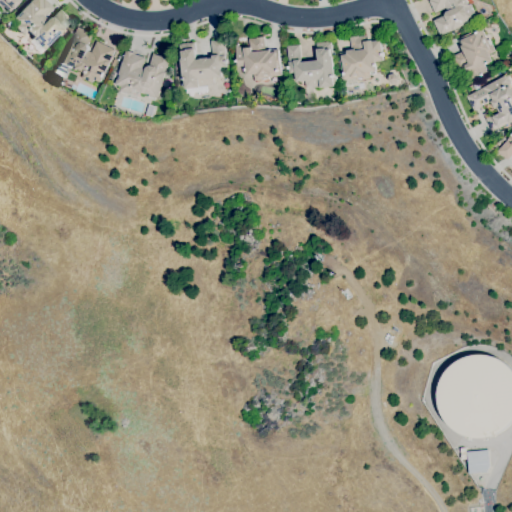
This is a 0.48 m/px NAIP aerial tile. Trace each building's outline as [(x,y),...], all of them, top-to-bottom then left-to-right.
[(17,0),(8,11),(2,6),(0,8),(0,0),(17,0)] [(51,17),(59,8),(71,20),(43,49),(37,43),(38,42),(36,39),(34,41),(32,38),(33,37),(26,30),(22,34),(14,27),(16,24),(12,19),(15,15),(17,17),(20,13),(19,12),(30,0),(44,0),(51,7),(43,16),(46,19),(47,17),(51,17)] [(446,12),(448,11),(446,7),(435,13),(430,0),(466,0),(469,5),(471,4),(472,7),(471,8),(472,11),(474,11),(477,18),(460,26),(441,35),(436,25),(434,20),(445,15),(446,12)] [(10,28),(6,24),(10,19),(15,24),(10,28)] [(89,49),(88,51),(92,52),(97,41),(115,50),(104,73),(103,72),(101,77),(102,78),(99,82),(94,80),(92,83),(82,78),(84,73),(76,69),(76,70),(72,69),(73,67),(69,66),(67,71),(68,72),(65,79),(53,73),(57,66),(59,67),(78,27),(93,34),(87,45),(89,49)] [(470,80),(465,71),(467,71),(465,67),(458,70),(455,63),(454,63),(451,57),(463,51),(458,39),(475,31),(476,32),(482,29),(487,40),(489,39),(495,51),(489,54),(492,61),(484,65),(487,71),(470,80)] [(356,80),(356,77),(343,79),(339,53),(352,51),(350,37),(360,36),(361,37),(366,36),(366,42),(381,40),(384,61),(375,62),(377,71),(375,71),(376,73),(370,74),(370,78),(363,80),(362,77),(357,78),(357,80),(356,80)] [(255,81),(254,74),(247,75),(246,66),(238,67),(236,45),(240,45),(240,46),(244,46),(244,48),(250,47),(249,39),(257,38),(264,37),(265,51),(271,50),(271,53),(279,52),(281,75),(268,77),(269,79),(267,80),(267,77),(261,78),(262,80),(255,81)] [(186,93),(186,86),(183,87),(181,77),(183,77),(181,59),(182,59),(180,44),(194,43),(196,60),(201,60),(201,58),(208,57),(209,58),(213,58),(211,41),(223,39),(227,67),(220,68),(222,76),(213,78),(213,84),(207,85),(207,91),(186,93)] [(313,87),(306,87),(305,81),(296,82),(296,73),(290,73),(289,62),(288,62),(287,46),(299,45),(300,59),(301,59),(301,61),(318,60),(316,43),(331,42),(332,57),(333,57),(334,77),(333,77),(334,86),(313,87)] [(149,66),(153,53),(170,59),(156,98),(148,95),(149,93),(145,92),(145,94),(141,93),(138,101),(129,98),(130,96),(120,93),(121,90),(120,90),(121,87),(115,85),(117,79),(119,80),(120,75),(118,75),(126,50),(135,53),(135,54),(145,58),(142,68),(145,69),(146,68),(149,66)] [(392,84),(388,79),(390,74),(394,73),(398,77),(396,83),(392,84)] [(511,120),(493,131),(486,119),(492,115),(493,116),(500,113),(497,107),(495,108),(491,101),(485,104),(483,99),(479,101),(482,106),(474,110),(466,96),(507,74),(511,81),(508,83),(511,90),(511,120)] [(152,117),(145,115),(148,104),(155,106),(152,117)] [(511,154),(508,159),(498,151),(508,139),(511,134),(511,154)] [(474,437),(460,433),(449,424),(441,412),(437,398),(439,384),(445,371),(456,361),(469,356),(484,355),(497,359),(509,368),(511,372),(511,421),(501,431),(488,436),(474,437)] [(469,474),(467,452),(488,450),(490,467),(487,472),(469,474)]
